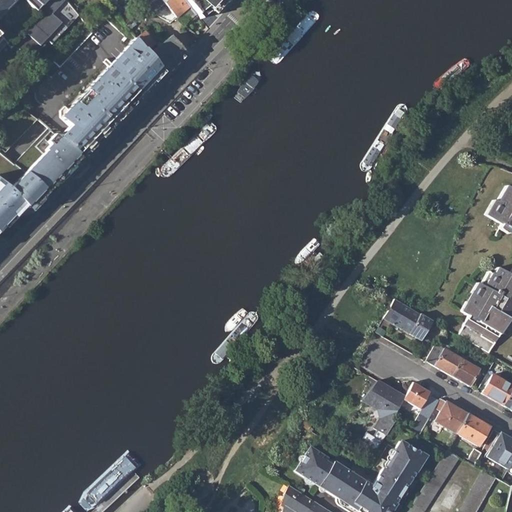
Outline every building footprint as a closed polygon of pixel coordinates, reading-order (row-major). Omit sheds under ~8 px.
[(0,0),(0,14),(14,0),(0,0)] [(82,16),(66,0),(27,0),(26,1),(41,16),(14,43),(30,60),(46,51),(53,44),(56,47),(82,16)] [(105,0),(116,13),(121,9),(114,0),(105,0)] [(176,16),(184,24),(196,14),(184,0),(166,0),(164,2),(176,16)] [(184,0),(196,14),(205,7),(210,11),(213,14),(226,0),(184,0)] [(130,21),(123,13),(128,8),(125,5),(121,9),(116,13),(128,29),(132,28),(127,24),(130,21)] [(196,14),(200,19),(210,11),(205,7),(196,14)] [(279,62),(315,22),(316,21),(317,19),(317,18),(317,17),(318,16),(318,15),(318,14),(317,13),(316,12),(315,12),(315,11),(314,11),(313,11),(312,11),(311,11),(310,12),(308,13),(307,14),(306,15),(273,53),(272,54),(271,55),(271,56),(270,56),(270,58),(270,59),(270,60),(270,61),(271,62),(272,63),(273,64),(275,64),(276,64),(277,63),(279,62)] [(140,22),(132,28),(128,29),(134,36),(144,27),(140,22)] [(110,63),(137,91),(160,68),(128,29),(119,40),(126,46),(110,63)] [(160,68),(166,73),(185,53),(170,35),(157,45),(145,30),(136,38),(160,68)] [(130,99),(137,91),(110,63),(98,51),(96,54),(101,59),(61,101),(57,98),(53,103),(53,110),(62,118),(51,130),(54,134),(80,158),(132,102),(130,99)] [(232,96),(234,99),(237,101),(238,101),(239,101),(240,101),(241,100),(262,82),(262,81),(263,80),(263,79),(263,78),(263,75),(263,74),(262,74),(259,74),(257,74),(256,74),(255,74),(254,75),(234,92),(233,93),(232,94),(232,95),(232,96)] [(369,167),(405,115),(406,114),(407,112),(407,111),(407,110),(407,109),(407,108),(407,107),(407,106),(406,106),(405,105),(404,105),(403,104),(402,104),(401,105),(400,105),(399,106),(398,107),(397,108),(396,109),(361,160),(360,161),(360,162),(359,163),(359,165),(359,166),(359,167),(360,168),(361,169),(362,170),(363,170),(365,170),(366,170),(367,169),(368,168),(369,167)] [(4,154),(14,164),(48,128),(38,119),(4,154)] [(173,173),(213,132),(214,131),(215,130),(216,129),(216,128),(216,127),(216,126),(216,125),(216,124),(214,122),(214,121),(213,121),(212,120),(211,120),(210,120),(209,120),(207,120),(205,121),(204,123),(203,124),(164,164),(163,165),(162,166),(162,167),(161,167),(161,169),(160,170),(160,171),(160,173),(161,174),(161,175),(162,176),(163,177),(164,177),(165,177),(167,177),(168,177),(169,177),(170,176),(171,175),(172,174),(173,173)] [(42,155),(63,174),(80,158),(54,134),(47,142),(50,144),(44,151),(46,151),(42,155)] [(42,155),(26,173),(45,190),(47,192),(63,174),(42,155)] [(24,205),(27,209),(45,190),(26,173),(9,191),(24,205)] [(0,229),(24,205),(9,191),(15,185),(11,184),(8,183),(5,186),(0,181),(0,229)] [(468,317),(466,321),(469,324),(461,339),(469,344),(488,355),(507,321),(509,322),(511,315),(511,191),(506,188),(496,204),(489,218),(502,226),(501,228),(510,233),(511,234),(511,279),(509,277),(497,270),(493,278),(490,276),(483,289),(480,287),(474,296),(472,295),(467,304),(468,306),(464,314),(468,317)] [(485,216),(489,218),(496,204),(493,202),(485,216)] [(508,236),(510,233),(501,228),(500,230),(508,236)] [(487,274),(480,287),(483,289),(490,276),(487,274)] [(471,294),(472,295),(474,296),(480,287),(475,284),(471,294)] [(394,300),(383,318),(389,322),(421,340),(431,322),(415,312),(394,300)] [(460,312),(464,314),(468,306),(467,304),(465,303),(460,312)] [(223,359),(254,324),(255,323),(256,321),(257,320),(257,319),(257,318),(257,317),(257,316),(257,315),(256,313),(255,313),(255,312),(254,312),(252,312),(252,311),(250,312),(249,312),(248,312),(247,313),(245,315),(245,316),(214,351),(213,351),(212,352),(212,353),(211,354),(211,355),(210,356),(210,358),(210,359),(211,360),(211,361),(212,362),(213,363),(214,363),(215,363),(217,363),(218,363),(219,362),(220,361),(221,361),(222,360),(223,359)] [(381,336),(389,322),(383,318),(377,328),(373,332),(381,336)] [(457,336),(461,339),(469,324),(466,321),(457,336)] [(424,361),(450,377),(461,359),(434,344),(424,361)] [(450,377),(468,387),(478,369),(461,359),(450,377)] [(480,394),(502,406),(511,388),(511,387),(491,375),(480,394)] [(361,400),(375,410),(379,418),(373,428),(384,436),(393,421),(390,419),(401,399),(403,396),(376,380),(361,400)] [(403,396),(401,399),(417,407),(426,391),(411,382),(403,396)] [(511,388),(502,406),(511,412),(511,388)] [(431,419),(453,432),(464,412),(442,400),(437,397),(431,406),(436,409),(431,419)] [(453,432),(475,445),(486,425),(464,412),(453,432)] [(408,429),(417,434),(426,417),(417,413),(408,429)] [(300,425),(308,429),(312,422),(305,418),(300,425)] [(483,456),(504,468),(507,465),(511,454),(511,440),(496,431),(483,456)] [(388,511),(424,455),(399,440),(374,481),(369,478),(364,479),(363,481),(308,448),(294,471),(361,511),(388,511)] [(463,459),(471,464),(478,452),(470,448),(463,459)] [(411,505),(423,511),(456,456),(444,449),(411,505)] [(457,511),(474,511),(495,477),(481,469),(457,511)] [(284,492),(283,493),(282,511),(283,511),(332,511),(291,487),(289,485),(284,492)]
